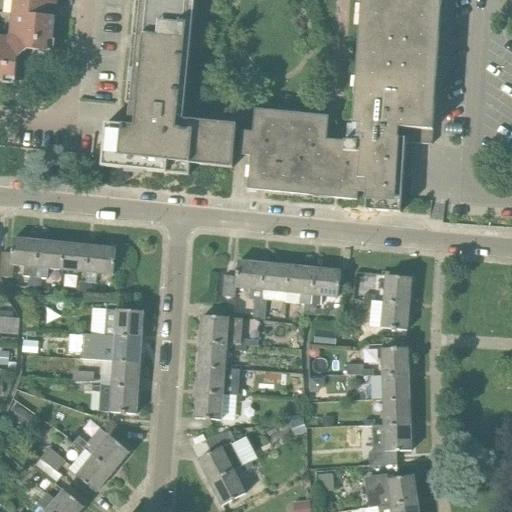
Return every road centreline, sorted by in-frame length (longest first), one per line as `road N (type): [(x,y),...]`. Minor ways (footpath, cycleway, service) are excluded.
road 1 (residential): [(511,247),(172,211)]
road 2 (residential): [(155,511),(172,211)]
road 3 (residential): [(83,0),(74,102),(55,119),(0,115)]
road 4 (residential): [(172,211),(0,193)]
